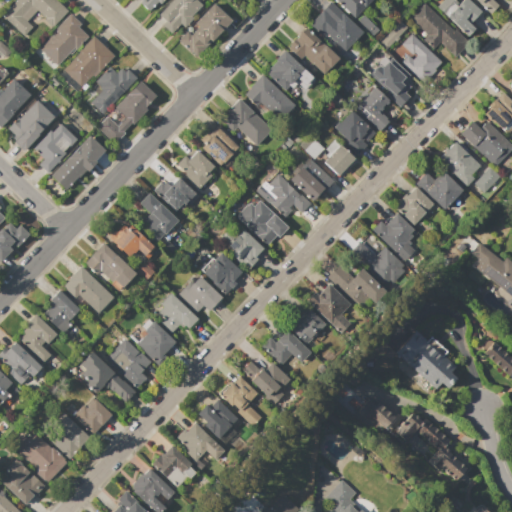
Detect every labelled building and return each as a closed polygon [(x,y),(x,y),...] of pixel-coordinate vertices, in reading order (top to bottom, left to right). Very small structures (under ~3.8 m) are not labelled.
[(16,0),(54,0),(67,11),(53,27),(35,11),(25,21),(32,28),(24,36),(2,16),(16,0)] [(140,0),(163,0),(159,4),(157,2),(147,12),(139,3),(141,1),(140,0)] [(171,0),(195,0),(201,6),(191,17),(193,19),(184,28),(180,24),(170,34),(161,25),(164,22),(157,14),(171,0)] [(371,0),(366,5),(367,6),(358,17),(357,16),(354,18),(335,0),(371,0)] [(461,0),(467,0),(480,12),(470,22),(471,23),(469,24),(474,29),(466,37),(435,8),(443,0),(453,0),(458,4),(461,0)] [(493,0),(492,1),(498,7),(489,16),(472,0),(493,0)] [(329,2),(362,32),(345,51),(324,32),(322,34),(323,35),(321,37),(308,25),(329,2)] [(213,4),(230,21),(195,57),(177,40),(186,32),(190,36),(198,27),(194,23),(213,4)] [(423,4),(452,32),(454,30),(468,43),(454,58),(438,42),(432,49),(422,40),(423,39),(415,31),(418,28),(409,18),(423,4)] [(69,14),(80,24),(76,27),(87,37),(70,55),(68,53),(57,66),(38,49),(55,30),(55,29),(69,14)] [(385,50),(378,44),(399,22),(405,28),(385,50)] [(304,28),(338,59),(323,75),(312,65),(309,69),(298,59),(286,48),(289,46),(288,45),(294,38),(295,39),(296,38),(295,37),(304,28)] [(410,34),(440,62),(420,83),(399,63),(407,55),(412,60),(416,56),(413,53),(411,55),(400,44),(410,34)] [(93,37),(113,55),(93,77),(92,76),(81,88),(62,70),(93,37)] [(283,50),(314,80),(303,91),(296,84),(291,89),(288,85),(283,91),(264,73),(275,62),(274,60),(283,50)] [(370,75),(384,60),(388,64),(391,61),(405,73),(399,79),(408,88),(403,93),(409,99),(400,108),(386,95),(389,93),(370,75)] [(0,65),(8,73),(0,81),(0,65)] [(102,114),(89,102),(100,90),(98,88),(99,87),(94,82),(108,66),(115,73),(120,68),(123,72),(126,69),(136,78),(102,114)] [(261,74),(293,105),(281,118),(262,100),(255,108),(243,96),(250,88),(249,87),(261,74)] [(0,91),(12,79),(30,96),(0,126),(0,91)] [(138,81),(154,96),(144,107),(146,109),(132,125),(130,123),(123,132),(124,133),(113,145),(95,128),(106,116),(111,121),(117,114),(113,109),(138,81)] [(375,88),(388,102),(377,112),(380,115),(380,114),(388,121),(378,131),(355,108),(360,103),(359,102),(362,99),(363,100),(370,94),(369,92),(371,90),(373,91),(375,88)] [(501,93),(511,103),(511,127),(504,136),(482,114),(488,107),(487,106),(493,99),(494,100),(501,93)] [(238,99),(271,132),(255,148),(235,129),(232,132),(219,119),(226,113),(225,112),(238,99)] [(35,101),(53,117),(22,151),(12,142),(14,140),(11,137),(13,135),(7,129),(17,118),(19,119),(35,101)] [(350,110),(373,134),(366,141),(363,139),(361,142),(364,145),(353,156),(338,141),(342,137),(333,128),(350,110)] [(458,133),(470,121),(478,129),(485,121),(511,146),(511,148),(494,167),(458,133)] [(59,124),(77,141),(47,173),(38,165),(43,160),(34,152),(35,150),(33,148),(49,130),(51,132),(59,124)] [(216,126),(237,148),(218,166),(205,153),(208,150),(202,144),(211,134),(210,133),(216,126)] [(88,136),(104,151),(95,160),(97,162),(87,172),(85,171),(78,178),(77,177),(65,190),(50,176),(88,136)] [(322,162),(326,158),(324,156),(327,153),(323,150),(334,139),(354,159),(337,176),(322,162)] [(453,143),(481,169),(464,186),(452,175),(450,177),(447,174),(449,172),(437,160),(453,143)] [(196,151),(213,167),(207,172),(210,175),(197,189),(183,176),(184,174),(175,165),(185,155),(188,159),(196,151)] [(308,159),(332,183),(318,197),(317,195),(310,202),(287,180),(308,159)] [(496,177),(487,168),(473,184),(482,192),(496,177)] [(414,184),(425,173),(434,182),(442,173),(461,191),(458,194),(444,210),(431,198),(430,199),(414,184)] [(276,174),(307,205),(299,213),(291,205),(288,208),(291,210),(282,218),(276,212),(276,211),(268,203),(268,204),(254,190),(265,180),(268,183),(276,174)] [(177,178),(196,197),(188,205),(185,203),(182,206),(181,204),(173,212),(151,191),(159,182),(162,185),(164,182),(166,182),(169,186),(177,178)] [(414,187),(436,208),(416,229),(392,207),(405,193),(407,195),(414,187)] [(147,194),(176,222),(156,242),(137,224),(142,218),(144,219),(149,214),(137,203),(147,194)] [(236,218),(238,215),(237,214),(245,206),(246,207),(249,204),(252,207),(258,201),(266,209),(267,208),(273,213),(272,214),(286,228),(267,248),(254,235),(253,236),(248,231),(248,230),(236,218)] [(395,214),(417,234),(410,242),(419,250),(407,264),(371,231),(379,221),(384,225),(395,214)] [(0,228),(1,230),(8,223),(14,229),(18,225),(27,234),(16,247),(14,245),(10,250),(0,262),(0,228)] [(129,225),(160,254),(151,263),(137,250),(133,254),(132,253),(128,257),(120,250),(120,251),(117,248),(117,247),(112,243),(118,237),(116,235),(123,227),(126,229),(129,225)] [(242,230),(262,249),(255,256),(257,258),(246,270),(228,253),(231,250),(227,246),(242,230)] [(101,243),(134,274),(118,291),(110,284),(110,283),(99,271),(95,275),(84,263),(90,256),(89,256),(101,243)] [(381,247),(373,256),(359,243),(350,252),(385,286),(403,268),(381,247)] [(477,243),(501,262),(504,258),(511,264),(511,299),(470,267),(476,259),(469,253),(477,243)] [(220,253),(240,273),(232,281),(235,284),(224,296),(219,291),(211,283),(211,282),(201,272),(220,253)] [(373,303),(383,291),(359,268),(350,277),(336,264),(324,277),(359,309),(369,299),(373,303)] [(79,267),(112,297),(97,313),(77,295),(73,300),(61,288),(68,280),(67,279),(79,267)] [(189,281),(191,283),(198,276),(221,297),(208,312),(201,306),(194,314),(175,296),(189,281)] [(348,323),(338,314),(348,304),(324,282),(305,302),(339,333),(348,323)] [(58,291),(78,310),(67,322),(70,325),(62,334),(41,315),(50,306),(47,304),(49,301),(48,300),(58,291)] [(169,293),(197,319),(195,320),(197,322),(189,330),(184,326),(181,329),(177,326),(169,334),(155,321),(160,316),(156,313),(162,307),(159,304),(169,293)] [(309,309),(326,325),(309,343),(294,329),(300,322),(298,320),(309,309)] [(34,315),(55,335),(45,345),(43,342),(40,345),(50,355),(42,363),(16,338),(22,332),(21,331),(27,326),(25,324),(34,315)] [(151,321),(174,343),(154,363),(135,345),(138,342),(137,341),(139,339),(140,339),(145,334),(142,331),(151,321)] [(270,338),(274,342),(286,330),(309,353),(298,363),(290,355),(279,366),(259,346),(268,338),(269,338),(270,338)] [(414,331),(425,341),(429,336),(446,352),(441,356),(453,367),(448,373),(454,380),(445,389),(439,383),(432,390),(393,354),(414,331)] [(123,339),(135,351),(137,350),(149,362),(139,373),(144,378),(134,389),(104,359),(123,339)] [(14,342),(40,368),(31,377),(29,375),(19,385),(0,366),(0,351),(4,347),(7,350),(14,342)] [(482,354),(492,342),(511,359),(511,371),(507,376),(482,354)] [(90,352),(120,382),(121,380),(134,393),(123,404),(107,389),(106,390),(102,386),(93,394),(89,390),(90,388),(85,383),(87,381),(83,377),(82,372),(84,370),(78,364),(90,352)] [(248,382),(267,362),(291,386),(272,406),(248,382)] [(0,374),(15,389),(2,402),(1,401),(0,402),(0,374)] [(218,396),(231,383),(237,388),(243,382),(256,394),(246,404),(261,418),(252,428),(218,396)] [(93,399),(110,416),(93,434),(72,415),(82,404),(85,407),(93,399)] [(383,429),(358,410),(366,399),(375,406),(377,403),(394,416),(383,429)] [(193,417),(204,405),(208,409),(216,400),(236,417),(217,438),(193,417)] [(394,432),(411,412),(421,420),(423,418),(449,441),(443,448),(466,468),(455,481),(439,468),(437,470),(426,460),(436,449),(414,430),(405,441),(394,432)] [(62,414),(88,439),(68,460),(42,434),(62,414)] [(193,422),(224,452),(215,461),(204,451),(194,460),(183,449),(185,447),(176,438),(184,430),(185,431),(193,422)] [(33,432),(65,462),(44,484),(33,473),(35,470),(10,446),(21,434),(24,438),(25,437),(27,439),(33,432)] [(171,445),(190,464),(188,466),(194,473),(188,479),(186,477),(175,488),(150,463),(160,453),(162,454),(171,445)] [(0,481),(0,476),(3,473),(2,472),(13,460),(15,462),(16,461),(28,472),(25,475),(29,478),(32,475),(42,485),(21,506),(16,501),(18,499),(0,481)] [(147,468),(172,493),(165,500),(163,497),(162,498),(157,494),(153,498),(163,508),(159,511),(152,511),(132,492),(133,490),(130,487),(132,486),(130,484),(147,468)] [(326,511),(318,504),(340,480),(354,493),(347,500),(360,511),(326,511)] [(124,491),(146,511),(110,511),(118,504),(116,502),(117,501),(116,500),(124,491)] [(0,511),(0,493),(2,495),(1,496),(18,511),(17,511),(0,511)] [(259,511),(264,507),(266,509),(281,494),(298,511),(297,511),(259,511)]
